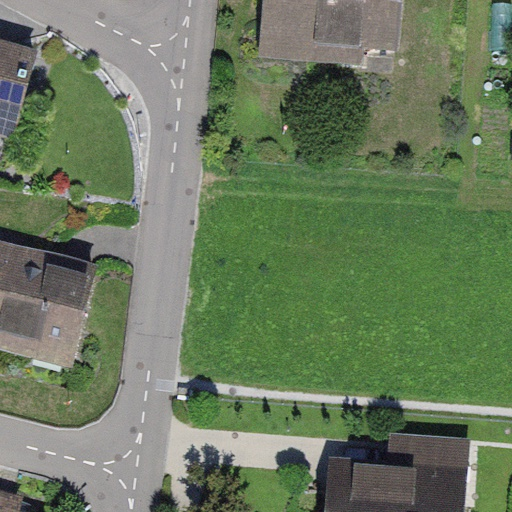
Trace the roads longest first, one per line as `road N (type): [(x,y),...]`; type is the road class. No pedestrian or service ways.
road 1 (residential): [(192,71),(137,468)]
road 2 (residential): [(42,0),(192,71)]
road 3 (residential): [(137,468),(0,440)]
